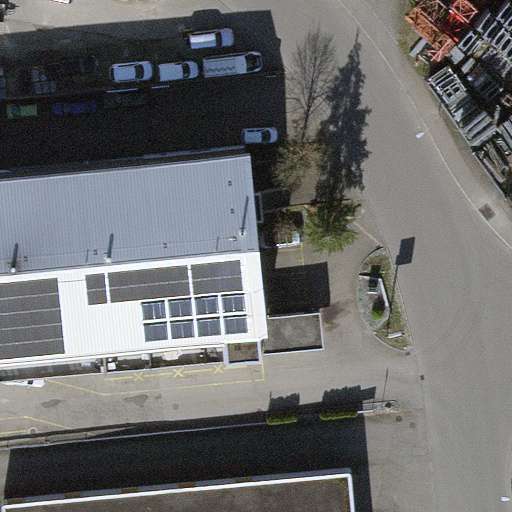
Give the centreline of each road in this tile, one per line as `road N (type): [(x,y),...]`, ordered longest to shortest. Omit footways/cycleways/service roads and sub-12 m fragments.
road 1 (unknown): [(465,322),(236,378),(0,396)]
road 2 (residential): [(306,0),(334,22),(456,230),(465,322)]
road 3 (residential): [(465,322),(480,511)]
